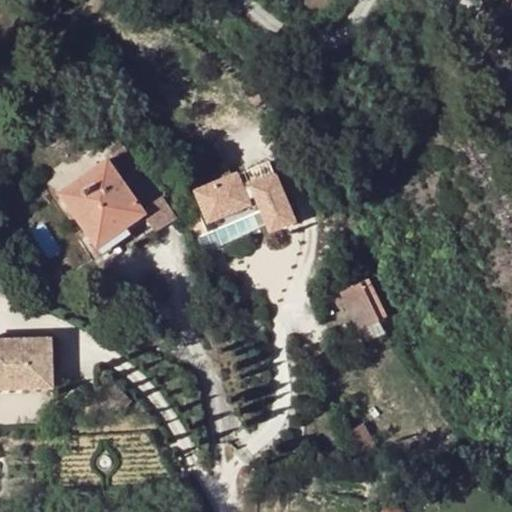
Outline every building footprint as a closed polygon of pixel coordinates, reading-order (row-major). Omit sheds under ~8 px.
[(47,137),(53,148),(70,139),(63,129),(47,137)] [(279,143),(282,149),(268,156),(276,172),(284,168),(291,181),(310,171),(293,136),(279,143)] [(144,218),(147,216),(142,209),(109,161),(60,195),(94,244),(123,223),(128,228),(144,218)] [(212,184),(218,197),(236,188),(231,176),(212,184)] [(161,195),(142,209),(147,216),(144,218),(151,229),(133,241),(136,245),(177,217),(161,195)] [(98,250),(128,228),(123,223),(94,244),(98,250)] [(386,319),(367,282),(342,294),(360,331),(386,319)] [(385,336),(379,322),(360,331),(366,345),(385,336)] [(0,389),(52,388),(50,338),(0,339),(0,389)] [(348,435),(363,461),(378,453),(363,426),(348,435)]
